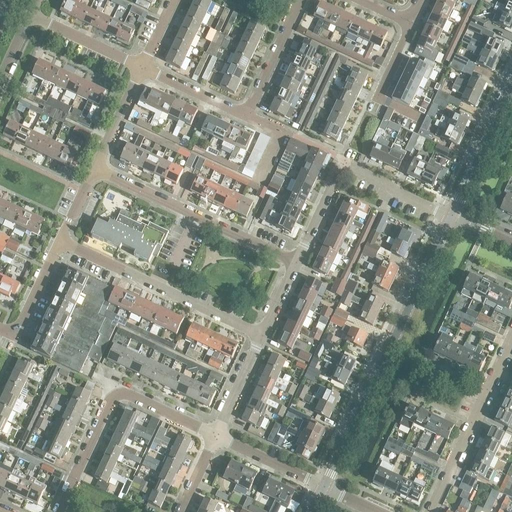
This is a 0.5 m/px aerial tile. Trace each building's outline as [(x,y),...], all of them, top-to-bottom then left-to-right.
[(66,0),(60,13),(72,18),(78,5),(80,0),(73,0),(72,2),(67,0),(66,0)] [(137,0),(135,5),(147,10),(149,5),(151,6),(152,4),(154,4),(156,1),(155,0),(137,0)] [(205,0),(195,0),(192,7),(206,14),(212,3),(205,0)] [(439,0),(438,3),(453,10),(457,0),(439,0)] [(464,0),(463,3),(469,6),(474,8),(477,3),(470,0),(464,0)] [(496,7),(495,10),(511,17),(511,3),(508,1),(505,8),(497,4),(496,7)] [(121,2),(119,6),(126,10),(129,5),(121,2)] [(325,23),(332,8),(321,3),(314,18),(320,21),(313,34),(319,37),(323,28),(325,23)] [(438,3),(433,14),(447,21),(453,10),(438,3)] [(72,18),(83,23),(89,10),(78,5),(72,18)] [(469,6),(464,16),(469,18),(474,8),(469,6)] [(132,7),(129,12),(141,18),(143,12),(132,7)] [(192,7),(187,19),(201,25),(206,14),(192,7)] [(331,26),(336,28),(343,13),(342,11),(339,10),(337,11),(332,8),(325,23),(323,28),(326,29),(328,31),(331,26)] [(94,29),(101,15),(103,11),(98,9),(96,13),(89,10),(83,23),(94,29)] [(225,9),(220,21),(224,23),(230,12),(225,9)] [(511,17),(495,10),(493,15),(500,18),(497,25),(505,29),(505,31),(511,34),(511,33),(511,17)] [(228,24),(233,27),(238,15),(233,13),(228,24)] [(336,28),(347,33),(354,19),(343,13),(336,28)] [(433,14),(428,25),(442,32),(447,21),(433,14)] [(94,29),(106,34),(112,21),(101,15),(94,29)] [(464,16),(459,27),(464,29),(469,18),(464,16)] [(474,17),(471,23),(483,28),(486,22),(474,17)] [(187,19),(181,30),(196,36),(201,25),(187,19)] [(347,33),(358,39),(365,24),(354,19),(347,33)] [(106,34),(117,39),(123,26),(112,21),(106,34)] [(215,32),(216,32),(219,34),(224,23),(220,21),(215,32)] [(251,22),(246,33),(260,40),(266,28),(251,22)] [(495,34),(483,28),(471,23),(468,30),(488,40),(492,41),(495,34)] [(223,35),(226,37),(227,38),(233,27),(228,24),(223,35)] [(363,41),(369,44),(376,29),(365,24),(358,39),(356,43),(361,46),(363,41)] [(117,39),(121,41),(120,43),(129,47),(134,38),(132,37),(134,31),(133,31),(134,29),(134,27),(130,25),(128,26),(127,28),(123,26),(117,39)] [(428,25),(422,36),(437,43),(442,32),(428,25)] [(459,27),(454,38),(459,40),(464,29),(459,27)] [(376,29),(369,44),(363,58),(360,62),(372,68),(374,63),(368,60),(374,46),(380,49),(387,34),(376,29)] [(181,30),(176,41),(191,47),(196,36),(181,30)] [(211,43),(216,46),(221,35),(219,34),(216,32),(211,43)] [(316,42),(319,37),(313,34),(307,32),(305,37),(316,42)] [(246,33),(241,44),(255,51),(260,40),(246,33)] [(221,35),(216,46),(220,48),(226,37),(223,35),(221,35)] [(437,43),(422,36),(414,55),(425,60),(434,64),(439,54),(438,51),(434,50),(437,43)] [(327,47),(330,42),(319,37),(316,42),(327,47)] [(454,38),(449,49),(454,51),(459,40),(454,38)] [(303,46),(301,45),(296,56),(311,63),(313,65),(315,61),(312,60),(318,46),(305,40),(303,46)] [(504,47),(492,41),(488,40),(485,46),(478,42),(477,44),(471,42),(469,46),(498,60),(504,47)] [(176,41),(171,52),(186,59),(191,47),(176,41)] [(327,47),(338,52),(341,47),(330,42),(327,47)] [(209,56),(211,57),(216,46),(211,43),(206,55),(209,56)] [(241,44),(236,55),(250,62),(255,51),(241,44)] [(211,57),(212,58),(215,59),(220,48),(216,46),(211,57)] [(479,59),(476,65),(492,72),(492,71),(494,71),(496,67),(495,66),(498,60),(469,46),(467,50),(474,54),(473,56),(479,59)] [(338,52),(349,57),(352,52),(341,47),(338,52)] [(454,51),(449,49),(444,61),(448,63),(454,51)] [(325,57),(327,58),(332,60),(335,54),(328,51),(325,57)] [(186,59),(171,52),(166,63),(180,70),(186,59)] [(349,57),(360,62),(363,58),(352,52),(349,57)] [(204,67),(209,56),(206,55),(204,54),(199,65),(204,67)] [(236,55),(230,66),(245,73),(250,62),(236,55)] [(338,55),(330,72),(335,74),(340,64),(345,66),(348,60),(338,55)] [(296,56),(291,67),(305,74),(311,63),(296,56)] [(456,56),(453,62),(465,67),(474,71),(476,65),(456,56)] [(212,58),(207,69),(212,71),(217,60),(215,59),(212,58)] [(327,58),(322,69),(327,71),(332,60),(327,58)] [(411,60),(406,71),(423,79),(428,81),(436,65),(434,64),(425,60),(422,65),(411,60)] [(44,81),(50,66),(39,61),(32,76),(44,81)] [(474,71),(465,67),(453,62),(450,68),(471,78),(474,71)] [(198,78),(204,67),(199,65),(194,76),(198,78)] [(55,86),(61,72),(50,66),(44,81),(41,86),(46,88),(48,83),(55,86)] [(230,66),(225,77),(240,84),(245,73),(230,66)] [(291,67),(285,78),(300,85),(305,74),(291,67)] [(212,71),(207,69),(202,80),(206,82),(212,71)] [(322,69),(317,80),(322,82),(327,71),(322,69)] [(353,69),(348,80),(362,87),(368,76),(353,69)] [(406,71),(402,80),(419,88),(423,79),(406,71)] [(66,91),(72,77),(61,72),(55,86),(66,91)] [(330,72),(325,83),(330,85),(335,74),(330,72)] [(77,96),(84,82),(72,77),(66,91),(77,96)] [(240,84),(225,77),(220,89),(234,95),(240,84)] [(283,84),(280,89),(295,96),(294,98),(298,99),(300,94),(297,93),(300,85),(285,78),(285,79),(283,79),(281,83),(283,84)] [(345,86),(343,91),(357,98),(362,87),(348,80),(347,81),(340,78),(338,83),(345,86)] [(458,79),(455,85),(480,97),(483,91),(484,91),(486,87),(485,86),(486,85),(472,78),(470,84),(462,80),(462,81),(458,79)] [(317,80),(312,91),(317,93),(322,82),(317,80)] [(402,80),(397,90),(414,98),(419,88),(402,80)] [(87,101),(94,87),(84,82),(77,96),(87,101)] [(325,83),(319,94),(324,96),(330,85),(325,83)] [(480,97),(455,85),(452,90),(457,92),(456,93),(464,96),(461,102),(475,108),(475,107),(477,107),(479,103),(478,102),(480,97)] [(87,101),(80,119),(78,123),(89,129),(92,123),(86,120),(93,104),(99,107),(106,92),(94,87),(87,101)] [(280,89),(275,100),(290,107),(294,98),(295,96),(280,89)] [(397,90),(392,100),(409,108),(414,98),(397,90)] [(157,111),(164,96),(153,91),(149,100),(142,97),(138,106),(155,115),(157,111)] [(312,91),(307,102),(311,104),(317,93),(312,91)] [(343,91),(337,102),(352,109),(357,98),(343,91)] [(452,98),(438,91),(436,97),(449,104),(452,98)] [(22,97),(33,103),(35,98),(24,93),(22,97)] [(319,107),(324,96),(319,94),(314,105),(319,107)] [(150,126),(156,129),(160,119),(165,122),(168,116),(175,101),(174,101),(175,99),(170,97),(169,99),(164,96),(157,111),(150,126)] [(446,110),(449,104),(436,97),(433,104),(446,110)] [(33,103),(44,108),(46,105),(46,103),(35,98),(33,103)] [(290,107),(275,100),(270,112),(285,118),(290,107)] [(18,105),(29,111),(32,106),(20,101),(18,105)] [(175,101),(168,116),(179,121),(186,107),(175,101)] [(307,102),(301,113),(306,115),(311,104),(307,102)] [(337,102),(332,113),(347,120),(352,109),(337,102)] [(44,110),(55,115),(57,110),(46,105),(44,108),(44,110)] [(314,105),(309,116),(314,118),(319,107),(314,105)] [(41,116),(41,114),(43,111),(32,106),(29,111),(41,116)] [(186,107),(179,121),(176,128),(182,130),(185,124),(190,127),(197,112),(186,107)] [(389,123),(394,112),(388,109),(383,120),(389,123)] [(41,114),(52,119),(55,115),(44,110),(43,111),(41,114)] [(57,110),(55,115),(66,120),(66,118),(68,115),(57,110)] [(306,115),(301,113),(296,124),(301,126),(306,115)] [(332,113),(327,124),(342,131),(347,120),(332,113)] [(68,115),(66,118),(78,123),(80,119),(68,114),(68,115)] [(443,118),(440,123),(463,134),(469,121),(454,114),(450,121),(443,118)] [(52,119),(63,124),(65,122),(66,120),(55,115),(52,119)] [(314,118),(309,116),(304,127),(309,130),(314,118)] [(201,132),(213,137),(220,122),(208,117),(201,132)] [(389,123),(383,120),(379,130),(385,132),(389,123)] [(136,126),(148,131),(150,126),(139,121),(136,126)] [(63,126),(74,132),(76,127),(65,122),(63,124),(63,126)] [(213,137),(224,142),(231,127),(220,122),(213,137)] [(463,134),(440,123),(437,122),(435,127),(441,129),(437,137),(457,147),(457,146),(459,146),(462,141),(460,140),(463,134)] [(3,137),(14,142),(21,128),(10,123),(3,137)] [(342,131),(327,124),(322,136),(337,142),(339,142),(341,138),(340,136),(342,131)] [(148,131),(159,136),(161,131),(156,129),(150,126),(148,131)] [(76,127),(74,132),(72,136),(87,144),(92,134),(87,132),(76,127)] [(224,142),(235,147),(242,133),(231,127),(224,142)] [(14,142),(26,148),(32,133),(21,128),(14,142)] [(133,133),(139,136),(144,139),(146,134),(135,129),(133,133)] [(420,130),(417,136),(420,138),(426,140),(430,142),(433,136),(420,130)] [(159,136),(170,141),(172,136),(161,131),(159,136)] [(26,148),(37,153),(43,138),(32,133),(26,148)] [(242,133),(235,147),(230,157),(236,160),(240,150),(246,153),(253,138),(242,133)] [(146,134),(144,139),(155,144),(158,139),(146,134)] [(260,135),(258,140),(268,144),(270,139),(260,135)] [(417,136),(414,135),(406,151),(412,154),(414,150),(420,138),(417,136)] [(132,165),(139,150),(144,139),(139,136),(134,148),(128,145),(121,160),(132,165)] [(170,141),(178,145),(181,140),(172,136),(170,141)] [(181,140),(178,145),(185,148),(189,139),(183,136),(181,140)] [(37,153),(48,158),(54,143),(43,138),(37,153)] [(426,140),(420,138),(414,150),(420,153),(426,140)] [(158,139),(155,144),(166,149),(169,144),(158,139)] [(385,164),(394,145),(380,139),(371,158),(385,164)] [(258,140),(256,145),(266,149),(268,144),(258,140)] [(296,156),(306,161),(307,160),(322,167),(327,156),(312,149),(312,150),(291,140),(286,151),(296,156)] [(48,158),(59,163),(66,149),(54,143),(48,158)] [(169,144),(166,149),(177,154),(180,149),(169,144)] [(256,145),(253,150),(263,154),(266,149),(256,145)] [(394,145),(385,164),(399,170),(406,154),(401,151),(402,149),(394,145)] [(192,152),(203,157),(206,151),(195,146),(192,152)] [(437,146),(434,152),(447,158),(450,152),(437,146)] [(132,165),(143,170),(150,156),(152,151),(147,148),(145,153),(139,150),(132,165)] [(66,149),(59,163),(70,168),(71,166),(75,168),(81,156),(77,154),(66,149)] [(180,149),(177,154),(188,159),(190,154),(180,149)] [(253,150),(251,155),(261,159),(263,154),(253,150)] [(203,157),(214,162),(217,157),(206,151),(203,157)] [(292,165),(296,156),(286,151),(281,160),(292,165)] [(154,176),(161,161),(163,156),(158,153),(156,158),(150,156),(143,170),(144,171),(143,173),(147,175),(148,173),(154,176)] [(190,154),(188,159),(184,167),(190,169),(196,157),(190,154)] [(251,155),(249,160),(259,164),(261,159),(251,155)] [(214,162),(225,167),(228,162),(217,157),(214,162)] [(200,173),(204,166),(206,161),(200,158),(194,170),(200,173)] [(408,176),(421,182),(430,161),(425,158),(422,165),(415,161),(408,176)] [(249,160),(247,164),(257,169),(259,164),(249,160)] [(287,173),(292,165),(281,160),(277,169),(287,173)] [(306,161),(302,171),(317,178),(322,167),(307,160),(306,161)] [(154,176),(165,181),(172,166),(161,161),(154,176)] [(204,166),(214,171),(217,166),(206,161),(204,166)] [(430,161),(421,182),(433,187),(440,173),(433,169),(436,163),(430,161)] [(228,162),(225,167),(237,173),(239,167),(228,162)] [(247,164),(244,170),(254,174),(257,169),(247,164)] [(172,166),(165,181),(176,186),(183,171),(172,166)] [(214,171),(225,176),(228,172),(217,166),(214,171)] [(254,174),(244,170),(242,175),(252,180),(254,174)] [(302,171),(297,182),(312,190),(317,178),(302,171)] [(225,176),(236,182),(239,177),(228,172),(225,176)] [(274,176),(270,183),(280,189),(284,181),(274,176)] [(236,182),(247,187),(250,182),(239,177),(236,182)] [(190,193),(202,198),(209,183),(197,178),(190,193)] [(250,182),(247,187),(258,192),(256,197),(263,200),(267,191),(267,190),(250,182)] [(297,182),(291,194),(306,201),(312,190),(297,182)] [(208,201),(213,203),(220,188),(209,183),(202,198),(202,200),(207,203),(208,201)] [(270,183),(267,190),(267,191),(277,196),(280,189),(270,183)] [(213,203),(224,208),(231,193),(220,188),(213,203)] [(224,208),(235,213),(242,199),(231,193),(224,208)] [(291,194),(286,205),(301,212),(306,201),(291,194)] [(500,210),(511,216),(511,214),(511,197),(507,195),(500,210)] [(267,196),(262,207),(268,210),(273,199),(267,196)] [(242,199),(235,213),(246,219),(253,204),(242,199)] [(339,215),(353,221),(358,212),(368,216),(371,209),(348,199),(346,204),(344,204),(339,215)] [(0,202),(0,218),(5,221),(12,206),(1,201),(0,202)] [(286,205),(281,216),(296,223),(301,212),(286,205)] [(5,221),(16,226),(23,212),(12,206),(5,221)] [(268,210),(262,207),(256,219),(263,222),(268,210)] [(122,211),(120,216),(128,220),(130,215),(122,211)] [(16,226),(27,231),(34,217),(23,212),(16,226)] [(296,223),(281,216),(272,212),(269,217),(279,221),(275,228),(291,235),(296,223)] [(381,214),(373,230),(380,233),(387,217),(381,214)] [(336,221),(334,226),(348,233),(351,227),(361,231),(363,226),(353,221),(339,215),(338,216),(336,215),(334,220),(336,221)] [(122,246),(136,253),(147,229),(120,216),(116,224),(110,222),(108,226),(98,221),(91,236),(120,250),(122,246)] [(34,217),(27,231),(25,235),(30,237),(32,234),(38,237),(45,222),(34,217)] [(136,253),(134,257),(149,264),(153,256),(157,258),(169,233),(150,224),(147,229),(136,253)] [(328,237),(343,244),(348,246),(350,241),(345,239),(348,233),(334,226),(328,237)] [(366,227),(360,238),(365,241),(371,229),(366,227)] [(391,239),(396,242),(409,248),(415,236),(396,227),(391,239)] [(373,230),(365,249),(378,255),(381,249),(374,246),(380,233),(373,230)] [(323,248),(338,255),(342,257),(344,252),(340,250),(343,244),(328,237),(323,248)] [(360,238),(355,250),(360,252),(365,241),(360,238)] [(409,248),(396,242),(389,238),(386,244),(393,247),(391,254),(404,260),(404,258),(405,259),(406,258),(408,255),(407,253),(409,248)] [(8,246),(7,248),(17,253),(19,249),(9,244),(8,246)] [(19,249),(17,253),(28,258),(32,251),(20,246),(19,249)] [(323,248),(318,259),(332,266),(338,255),(323,248)] [(378,255),(365,249),(362,255),(375,261),(378,255)] [(355,250),(350,261),(355,263),(360,252),(355,250)] [(3,256),(13,261),(15,256),(5,252),(4,254),(3,256)] [(11,265),(23,270),(27,262),(15,256),(13,261),(11,265)] [(332,266),(318,259),(313,270),(327,277),(332,266)] [(350,261),(345,272),(350,274),(355,263),(350,261)] [(367,269),(377,274),(393,282),(399,270),(383,263),(380,269),(369,265),(367,269)] [(69,270),(63,283),(105,301),(111,289),(77,274),(78,273),(72,270),(71,271),(69,270)] [(350,274),(345,272),(341,281),(346,284),(350,274)] [(393,282),(377,274),(372,286),(388,293),(393,282)] [(463,289),(475,295),(481,281),(476,279),(477,276),(472,274),(471,276),(470,276),(463,289)] [(350,281),(363,287),(366,281),(352,275),(350,281)] [(309,278),(304,290),(317,296),(322,285),(309,278)] [(20,286),(5,279),(0,289),(0,294),(9,298),(11,295),(15,297),(20,286)] [(337,279),(334,286),(344,291),(347,284),(346,284),(341,281),(337,279)] [(493,286),(488,284),(488,282),(484,280),(482,281),(481,281),(475,295),(472,300),(484,306),(486,300),(493,286)] [(63,283),(57,297),(95,315),(91,322),(114,333),(116,329),(111,327),(113,323),(110,322),(98,316),(103,306),(105,301),(63,283)] [(344,291),(334,286),(330,293),(341,298),(344,291)] [(486,300),(497,306),(504,292),(493,286),(486,300)] [(108,304),(120,309),(127,294),(116,288),(108,304)] [(304,290),(299,300),(312,307),(317,296),(304,290)] [(505,292),(504,292),(497,306),(508,311),(506,316),(510,318),(511,314),(511,304),(511,295),(510,295),(511,293),(506,290),(505,292)] [(354,298),(354,297),(345,293),(342,299),(352,303),(354,298)] [(120,309),(131,314),(138,299),(127,294),(120,309)] [(57,297),(50,310),(111,339),(114,333),(91,322),(95,315),(57,297)] [(352,303),(364,308),(378,315),(380,310),(383,310),(384,306),(383,304),(383,303),(370,297),(367,303),(354,298),(352,303)] [(131,314),(142,319),(150,304),(138,299),(131,314)] [(349,309),(352,303),(342,299),(340,305),(349,309)] [(299,300),(294,311),(307,318),(312,307),(299,300)] [(142,319),(154,325),(161,310),(150,304),(142,319)] [(98,316),(110,322),(113,317),(106,314),(109,308),(103,306),(98,316)] [(324,307),(322,312),(331,316),(334,312),(324,307)] [(378,315),(364,308),(359,320),(372,327),(378,315)] [(337,309),(334,316),(346,322),(350,316),(337,309)] [(50,310),(44,324),(93,347),(104,352),(111,339),(50,310)] [(154,325),(165,330),(172,315),(161,310),(154,325)] [(454,310),(452,314),(463,320),(465,315),(454,310)] [(294,311),(288,322),(302,328),(307,318),(294,311)] [(331,316),(322,312),(319,316),(329,321),(331,316)] [(450,319),(461,324),(463,320),(452,314),(450,319)] [(172,315),(165,330),(176,335),(184,320),(172,315)] [(465,315),(463,320),(475,325),(476,323),(477,321),(465,315)] [(346,322),(334,316),(330,323),(343,329),(344,326),(346,322)] [(477,321),(476,323),(487,328),(489,324),(478,319),(477,321)] [(118,325),(125,328),(127,323),(121,320),(118,325)] [(473,330),(474,327),(475,325),(463,320),(461,324),(473,330)] [(288,322),(283,333),(296,339),(302,328),(288,322)] [(489,324),(487,328),(498,334),(501,328),(490,322),(489,324)] [(125,328),(136,333),(138,328),(127,323),(125,328)] [(44,324),(38,337),(86,361),(88,358),(93,347),(44,324)] [(197,347),(198,344),(204,330),(193,325),(185,341),(191,344),(197,347)] [(352,329),(344,326),(343,329),(341,332),(349,335),(346,342),(362,349),(368,337),(352,329)] [(472,332),(483,337),(485,332),(474,327),(473,330),(472,332)] [(136,333),(147,338),(150,333),(138,328),(136,333)] [(314,329),(311,333),(321,338),(323,333),(314,329)] [(119,335),(131,340),(133,336),(121,330),(119,335)] [(209,349),(216,335),(204,330),(198,344),(197,347),(201,349),(202,346),(209,349)] [(485,332),(483,337),(482,338),(493,344),(496,337),(485,332)] [(147,338),(159,344),(161,338),(150,333),(147,338)] [(296,339),(283,333),(283,335),(281,334),(279,339),(280,340),(278,344),(291,350),(296,339)] [(321,338),(311,333),(309,338),(319,343),(321,338)] [(434,353),(439,355),(438,357),(444,360),(445,358),(452,344),(454,339),(442,334),(434,353)] [(209,349),(220,354),(227,340),(216,335),(209,349)] [(131,340),(142,345),(144,341),(133,336),(131,340)] [(86,361),(38,337),(31,351),(80,375),(86,361)] [(161,338),(159,344),(175,351),(177,346),(161,338)] [(217,361),(214,368),(219,371),(223,363),(222,363),(225,356),(232,359),(238,346),(227,340),(220,354),(217,361)] [(142,345),(153,351),(155,346),(144,341),(142,345)] [(322,341),(319,348),(331,354),(334,347),(322,341)] [(456,363),(463,349),(452,344),(445,358),(450,360),(450,361),(450,363),(454,365),(456,364),(456,363)] [(456,363),(468,369),(476,350),(465,344),(463,349),(456,363)] [(107,361),(119,366),(126,351),(127,347),(123,345),(121,348),(114,345),(107,361)] [(157,353),(164,356),(167,351),(155,346),(153,351),(157,353)] [(478,346),(476,350),(468,369),(479,374),(486,360),(479,357),(483,349),(478,346)] [(93,347),(88,358),(99,364),(99,363),(104,352),(93,347)] [(189,349),(186,356),(191,359),(194,351),(189,349)] [(119,366),(130,371),(137,356),(126,351),(119,366)] [(164,356),(176,361),(178,356),(167,351),(164,356)] [(200,354),(194,351),(191,359),(197,361),(200,354)] [(297,358),(308,363),(312,356),(301,351),(297,358)] [(326,357),(324,362),(327,364),(337,368),(350,374),(352,370),(355,370),(356,366),(355,364),(356,363),(338,354),(335,361),(326,357)] [(273,355),(268,366),(281,373),(286,361),(273,355)] [(130,371),(141,376),(148,361),(137,356),(130,371)] [(176,361),(187,366),(189,362),(178,356),(176,361)] [(209,366),(214,368),(217,361),(212,358),(209,366)] [(14,372),(28,379),(39,384),(41,379),(30,374),(35,364),(28,360),(26,364),(19,361),(14,372)] [(141,376),(152,382),(160,366),(148,361),(141,376)] [(187,366),(198,371),(200,367),(189,362),(187,366)] [(298,362),(295,368),(304,372),(307,367),(298,362)] [(327,364),(325,368),(328,370),(325,377),(345,386),(350,374),(337,368),(327,364)] [(55,366),(45,387),(50,389),(52,385),(60,369),(55,366)] [(152,382),(164,387),(171,372),(160,366),(152,382)] [(268,366),(263,377),(276,383),(281,373),(268,366)] [(198,371),(210,377),(212,372),(200,367),(198,371)] [(309,368),(306,375),(318,380),(321,374),(309,368)] [(59,374),(68,378),(70,374),(61,370),(59,374)] [(14,372),(9,383),(23,390),(28,379),(14,372)] [(164,387),(175,392),(182,377),(171,372),(164,387)] [(205,387),(197,403),(209,408),(216,393),(210,390),(215,380),(221,383),(223,378),(212,372),(210,377),(205,387)] [(186,397),(193,382),(182,377),(175,392),(176,393),(176,395),(179,396),(181,395),(186,397)] [(276,384),(276,383),(263,377),(258,388),(271,394),(273,389),(283,393),(286,388),(276,384)] [(186,397),(197,403),(205,387),(193,382),(186,397)] [(9,383),(4,394),(22,403),(25,397),(20,395),(23,390),(9,383)] [(288,384),(286,388),(295,393),(297,388),(288,384)] [(301,386),(298,391),(307,395),(309,390),(301,386)] [(45,387),(40,398),(45,400),(50,389),(45,387)] [(258,388),(253,399),(266,405),(271,394),(258,388)] [(295,393),(286,388),(283,393),(293,398),(295,393)] [(315,394),(313,398),(334,409),(336,404),(338,404),(341,399),(339,398),(340,397),(321,388),(317,395),(315,394)] [(90,402),(89,400),(91,395),(78,389),(72,400),(86,406),(86,405),(88,404),(90,402)] [(303,402),(307,395),(298,391),(295,398),(303,402)] [(0,402),(0,405),(13,411),(20,415),(23,410),(20,408),(22,403),(4,394),(0,402)] [(50,397),(48,401),(58,406),(60,401),(50,397)] [(40,398),(35,409),(40,411),(45,400),(40,398)] [(313,398),(310,403),(318,407),(315,414),(329,420),(334,409),(313,398)] [(248,409),(247,410),(261,416),(266,405),(253,399),(250,403),(248,404),(247,407),(248,409)] [(511,402),(505,399),(500,410),(511,415),(511,402)] [(85,407),(86,406),(72,400),(67,411),(81,417),(82,413),(84,414),(87,408),(85,407)] [(58,406),(48,401),(46,406),(55,411),(58,406)] [(0,405),(0,418),(8,422),(13,411),(0,405)] [(278,405),(275,410),(285,414),(287,409),(278,405)] [(411,430),(414,425),(420,411),(409,406),(400,425),(411,430)] [(290,408),(288,414),(303,421),(309,424),(309,423),(311,418),(290,408)] [(35,409),(30,420),(35,422),(40,411),(35,409)] [(260,416),(261,416),(247,410),(242,421),(260,429),(265,418),(260,416)] [(285,414),(275,410),(273,414),(283,419),(285,414)] [(420,411),(414,425),(425,430),(432,416),(427,414),(427,413),(427,412),(422,410),(421,410),(421,411),(420,411)] [(511,419),(511,415),(500,410),(494,422),(508,428),(511,419)] [(67,411),(62,422),(75,428),(76,427),(78,428),(80,422),(79,421),(81,417),(67,411)] [(121,423),(152,438),(157,427),(151,423),(148,430),(135,424),(138,417),(126,412),(121,423)] [(425,430),(436,435),(443,422),(432,416),(425,430)] [(40,419),(38,424),(48,428),(50,423),(40,419)] [(30,420),(25,430),(30,433),(35,422),(30,420)] [(298,433),(318,442),(321,437),(323,437),(325,433),(324,431),(324,430),(309,423),(309,424),(303,421),(298,433)] [(62,422),(57,432),(70,439),(75,428),(62,422)] [(443,422),(436,435),(448,441),(454,427),(443,422)] [(116,434),(128,440),(131,434),(140,438),(150,443),(152,438),(121,423),(119,428),(117,427),(115,432),(116,434)] [(275,423),(272,430),(279,433),(282,426),(275,423)] [(48,428),(38,424),(36,428),(45,433),(48,428)] [(279,433),(276,437),(284,441),(290,429),(282,425),(282,426),(279,433)] [(164,438),(167,431),(160,428),(155,439),(186,454),(188,449),(189,450),(191,449),(193,445),(192,444),(191,443),(192,442),(180,437),(176,443),(164,438)] [(491,428),(486,439),(500,446),(505,448),(510,437),(491,428)] [(30,433),(25,430),(20,442),(24,444),(30,433)] [(55,437),(52,443),(65,449),(70,439),(57,432),(53,430),(51,435),(55,437)] [(308,461),(308,460),(311,454),(313,454),(313,453),(315,453),(317,449),(316,448),(318,442),(298,433),(296,438),(301,441),(298,448),(300,448),(296,456),(308,461)] [(116,434),(111,445),(136,457),(138,452),(125,446),(128,440),(116,434)] [(172,453),(169,459),(181,465),(186,454),(155,439),(153,444),(172,453)] [(486,439),(481,451),(495,457),(500,446),(486,439)] [(393,440),(391,444),(402,449),(404,445),(393,440)] [(49,442),(43,453),(27,445),(24,452),(44,461),(47,454),(60,461),(62,456),(64,457),(66,451),(65,450),(65,449),(52,443),(49,442)] [(0,449),(8,454),(10,449),(0,444),(0,449)] [(389,449),(400,454),(402,449),(391,444),(389,449)] [(111,445),(106,456),(118,462),(120,456),(140,465),(142,460),(136,457),(111,445)] [(404,445),(402,449),(414,455),(414,453),(416,450),(404,445)] [(417,448),(416,450),(414,453),(426,458),(428,453),(417,448)] [(8,454),(19,459),(21,454),(10,449),(8,454)] [(412,459),(413,456),(414,455),(402,449),(400,454),(412,459)] [(481,451),(475,462),(489,468),(495,457),(481,451)] [(428,453),(426,458),(437,463),(440,457),(428,452),(428,453)] [(19,459),(30,464),(32,459),(21,454),(19,459)] [(106,456),(100,467),(116,475),(118,470),(115,468),(118,462),(106,456)] [(411,461),(422,466),(424,462),(413,456),(412,459),(411,461)] [(182,466),(181,465),(169,459),(165,457),(162,464),(147,457),(145,461),(176,476),(178,471),(179,472),(180,471),(182,467),(182,466)] [(30,464),(41,469),(43,465),(32,459),(30,464)] [(159,481),(171,487),(171,486),(172,487),(173,486),(175,482),(175,481),(174,480),(176,476),(145,461),(142,466),(162,475),(159,481)] [(377,487),(383,489),(384,488),(385,488),(391,474),(394,467),(382,462),(373,482),(378,485),(377,487)] [(424,462),(422,466),(421,468),(432,473),(435,467),(424,462)] [(489,468),(475,462),(470,473),(489,482),(495,471),(489,468)] [(223,479),(236,485),(244,469),(231,463),(223,479)] [(43,465),(41,469),(53,475),(55,470),(43,465)] [(131,488),(133,483),(125,479),(118,476),(116,475),(100,467),(95,479),(107,485),(110,478),(130,488),(131,488)] [(244,469),(236,485),(249,491),(256,475),(244,469)] [(0,470),(0,488),(4,490),(11,475),(0,470)] [(385,488),(396,493),(402,479),(391,474),(385,488)] [(11,493),(15,495),(22,481),(23,478),(19,476),(18,479),(11,475),(4,490),(5,490),(5,492),(10,494),(11,493)] [(22,498),(26,500),(35,482),(36,480),(31,478),(28,484),(22,481),(15,495),(16,496),(16,497),(21,499),(22,498)] [(135,478),(133,483),(141,486),(165,498),(171,487),(159,481),(156,488),(135,478)] [(461,484),(472,489),(475,483),(464,478),(461,484)] [(396,493),(407,498),(413,485),(402,479),(396,493)] [(413,485),(407,498),(412,501),(411,503),(419,507),(424,497),(423,496),(423,497),(422,497),(425,490),(423,489),(425,484),(416,479),(413,485)] [(263,494),(275,500),(282,486),(276,484),(277,482),(272,480),(271,482),(269,481),(263,494)] [(35,482),(26,500),(38,506),(47,487),(35,482)] [(133,483),(131,488),(139,491),(151,497),(148,504),(160,510),(165,498),(141,486),(133,483)] [(472,489),(461,484),(459,489),(470,494),(472,489)] [(275,500),(269,511),(277,511),(280,506),(286,509),(291,500),(300,504),(303,496),(293,492),(294,490),(288,487),(287,489),(282,486),(275,500)] [(493,490),(483,510),(482,511),(490,511),(499,493),(493,490)] [(122,492),(119,499),(122,500),(124,495),(126,496),(127,494),(125,493),(122,492)] [(215,497),(228,503),(230,498),(218,492),(215,497)] [(244,509),(249,511),(255,499),(249,497),(244,509)] [(200,510),(203,511),(215,511),(214,511),(217,505),(205,499),(200,510)] [(445,501),(439,511),(462,511),(467,502),(463,500),(457,511),(456,511),(455,511),(449,511),(453,505),(445,501)] [(467,502),(462,511),(467,511),(471,503),(467,502)]
